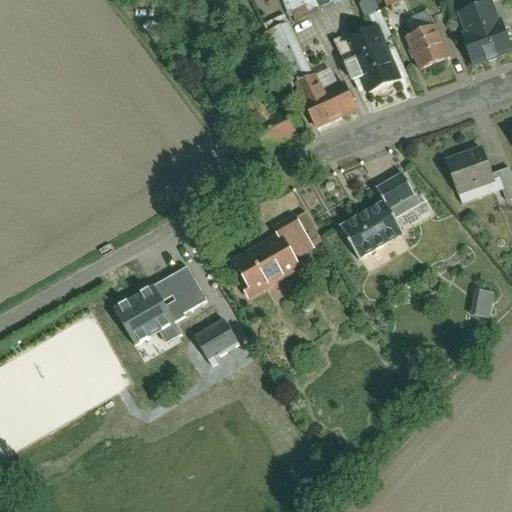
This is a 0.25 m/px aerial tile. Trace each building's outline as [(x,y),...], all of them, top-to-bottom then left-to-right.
[(282,0),(293,24),(349,0),(282,0)] [(364,0),(370,16),(385,10),(380,0),(364,0)] [(510,53),(493,5),(461,17),(468,39),(462,41),(471,67),(510,53)] [(343,42),(366,96),(397,83),(375,29),(343,42)] [(435,30),(405,42),(418,73),(447,61),(435,30)] [(314,132),(353,115),(341,89),(323,97),(314,79),(294,88),(314,132)] [(259,96),(239,105),(260,154),(298,137),(288,113),(270,121),(259,96)] [(489,179),(478,151),(443,165),(456,198),(491,184),(489,179)] [(511,182),(508,172),(489,179),(491,184),(499,206),(511,201),(511,182)] [(382,205),(392,223),(419,208),(402,177),(375,192),(382,205)] [(392,223),(382,205),(338,231),(357,263),(401,238),(392,223)] [(303,215),(295,220),(311,249),(319,244),(303,215)] [(273,230),(276,235),(292,263),(312,251),(311,249),(295,220),(294,219),(273,230)] [(276,235),(229,263),(244,288),(239,291),(246,303),(298,273),(292,263),(276,235)] [(137,301),(153,329),(170,318),(176,327),(194,316),(188,307),(205,297),(188,270),(137,301)] [(471,312),(495,318),(502,294),(478,288),(471,312)] [(222,323),(192,341),(207,366),(237,348),(222,323)]
